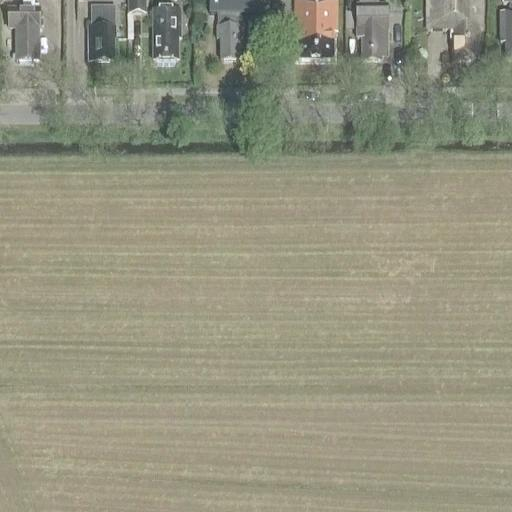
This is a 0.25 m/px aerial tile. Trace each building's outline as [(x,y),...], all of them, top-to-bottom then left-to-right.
[(145,0),(128,0),(128,17),(146,17),(145,0)] [(209,0),(209,17),(217,17),(217,29),(216,29),(216,42),(220,42),(220,63),(244,63),(244,29),(242,29),(242,17),(265,17),(265,0),(209,0)] [(480,0),(426,0),(426,33),(450,33),(450,41),(454,46),(454,62),(477,62),(477,31),(481,31),(480,0)] [(505,44),(505,62),(511,61),(511,0),(502,0),(503,4),(509,4),(509,14),(500,14),(500,44),(505,44)] [(336,2),(294,1),(294,35),(297,35),(297,62),(332,62),(332,34),(336,34),(336,2)] [(385,5),(356,6),(356,39),(362,39),(362,62),(380,61),(380,52),(386,52),(385,5)] [(115,8),(91,8),(91,32),(89,32),(89,58),(94,58),(94,64),(113,64),(112,42),(115,42),(115,8)] [(39,12),(7,12),(7,31),(15,31),(16,64),(38,64),(37,30),(39,30),(39,12)] [(180,12),(152,13),(152,64),(178,63),(177,42),(180,42),(180,12)]
